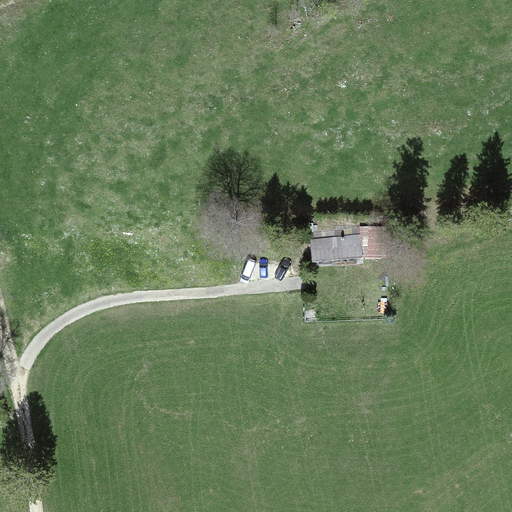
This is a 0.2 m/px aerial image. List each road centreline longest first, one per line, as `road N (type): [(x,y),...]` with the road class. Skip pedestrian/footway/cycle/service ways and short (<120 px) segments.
road 1 (track): [(18,387),(32,347),(79,310),(140,295),(271,291)]
road 2 (track): [(36,511),(18,387)]
